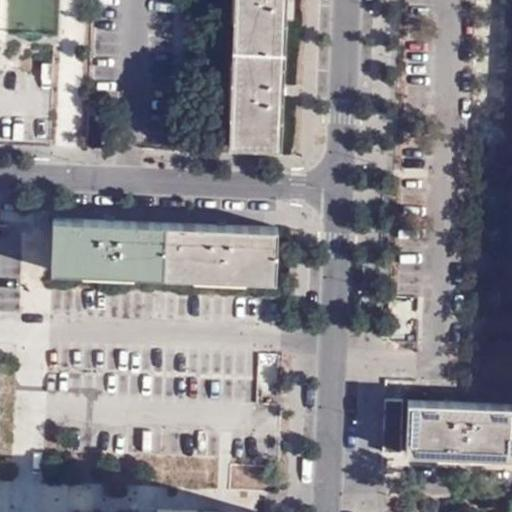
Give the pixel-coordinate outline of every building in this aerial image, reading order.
[(231,0),(230,38),(282,40),(283,0),(231,0)] [(282,40),(230,38),(225,135),(277,137),(280,87),(282,40)] [(109,212),(48,210),(46,263),(156,267),(157,214),(109,212)] [(219,217),(157,214),(156,267),(271,271),(274,220),(219,217)] [(278,376),(280,353),(264,352),(263,375),(278,376)] [(401,450),(403,398),(387,398),(386,449),(401,450)] [(511,401),(409,398),(408,452),(467,454),(511,455),(511,401)]
